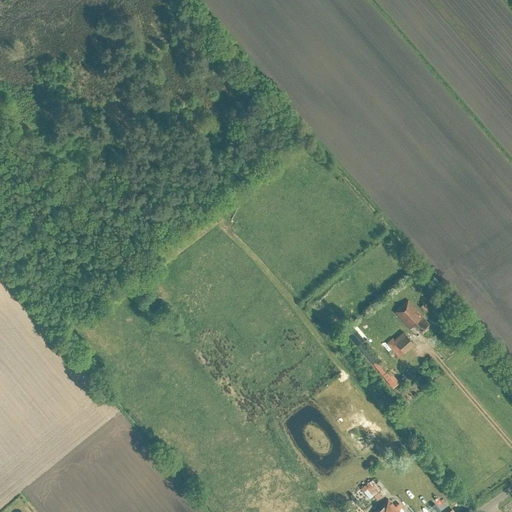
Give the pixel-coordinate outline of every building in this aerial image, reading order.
[(420,333),(429,325),(408,300),(395,312),(410,329),(414,325),(420,333)] [(452,307),(442,316),(445,320),(452,314),(451,313),(455,310),(452,307)] [(345,330),(358,346),(365,340),(353,324),(345,330)] [(412,343),(404,332),(395,340),(393,338),(387,343),(398,356),(404,351),(412,343)] [(395,376),(389,382),(393,386),(399,381),(395,376)] [(370,481),(360,488),(370,498),(378,491),(381,490),(372,479),(370,481)] [(428,504),(429,507),(423,509),(424,511),(442,511),(449,509),(443,496),(428,504)] [(388,499),(373,511),(403,511),(406,510),(396,498),(391,502),(388,499)]
